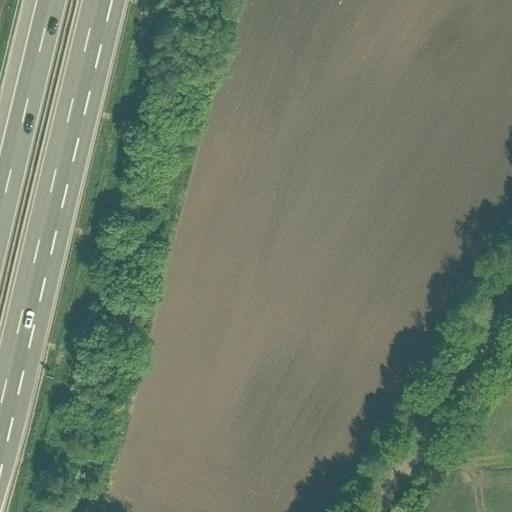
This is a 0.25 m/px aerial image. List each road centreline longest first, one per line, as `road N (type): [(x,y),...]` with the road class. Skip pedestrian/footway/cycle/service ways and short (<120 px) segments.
road 1 (motorway): [(0,404),(98,0)]
road 2 (residential): [(511,292),(376,511)]
road 3 (motorway): [(51,0),(0,203)]
